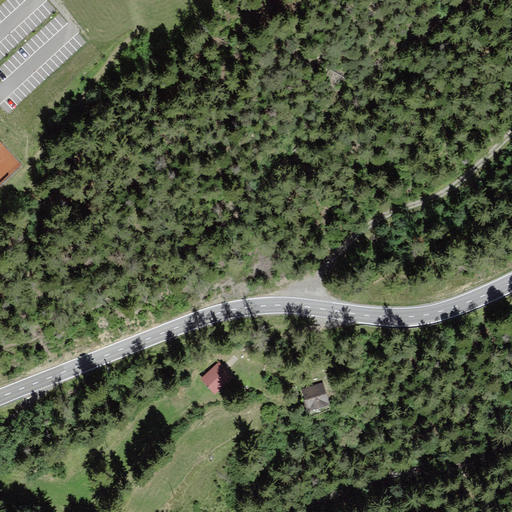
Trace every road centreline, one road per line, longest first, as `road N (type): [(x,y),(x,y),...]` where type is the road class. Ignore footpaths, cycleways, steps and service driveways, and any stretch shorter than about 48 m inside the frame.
road 1 (tertiary): [(0,399),(226,309),(292,305),(413,316),(511,289)]
road 2 (track): [(292,305),(359,230),(462,179),(511,131)]
